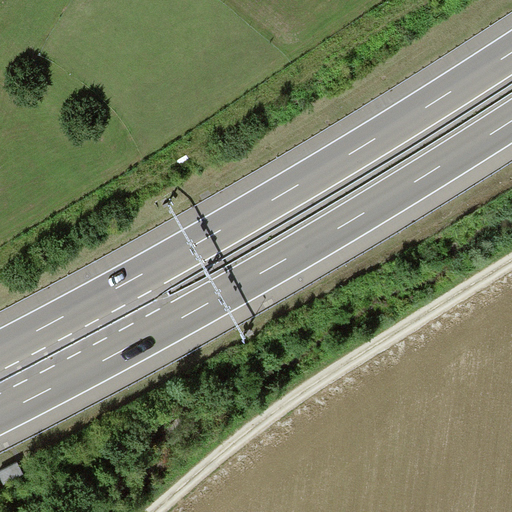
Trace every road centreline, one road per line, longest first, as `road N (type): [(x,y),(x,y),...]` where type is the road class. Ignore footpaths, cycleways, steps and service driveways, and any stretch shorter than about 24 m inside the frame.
road 1 (motorway): [(511,55),(288,192),(0,349)]
road 2 (motorway): [(0,413),(343,231),(511,124)]
road 3 (track): [(511,259),(366,349),(146,511)]
